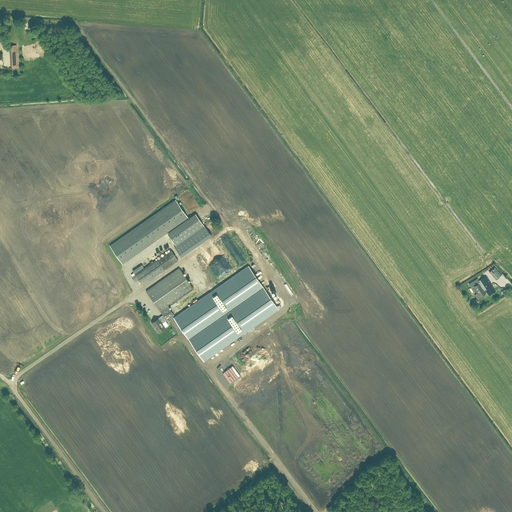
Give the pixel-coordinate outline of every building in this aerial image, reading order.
[(190,192),(183,195),(187,205),(194,202),(190,192)] [(175,200),(110,246),(122,264),(188,218),(175,200)] [(211,235),(204,226),(198,217),(170,237),(176,246),(174,247),(181,257),(211,235)] [(138,279),(142,285),(178,260),(170,249),(135,274),(131,277),(135,281),(138,279)] [(278,309),(248,265),(173,318),(182,330),(181,330),(183,333),(184,332),(204,361),(278,309)] [(501,275),(494,267),(489,272),(496,279),(501,275)] [(146,291),(160,311),(163,315),(151,323),(158,332),(165,327),(162,323),(174,315),(168,306),(193,289),(179,268),(146,291)] [(214,270),(219,280),(224,278),(219,268),(214,270)] [(486,276),(479,281),(478,281),(479,282),(471,287),(473,292),(476,290),(477,293),(474,295),(476,298),(487,292),(489,295),(495,291),(492,287),(486,276)]
